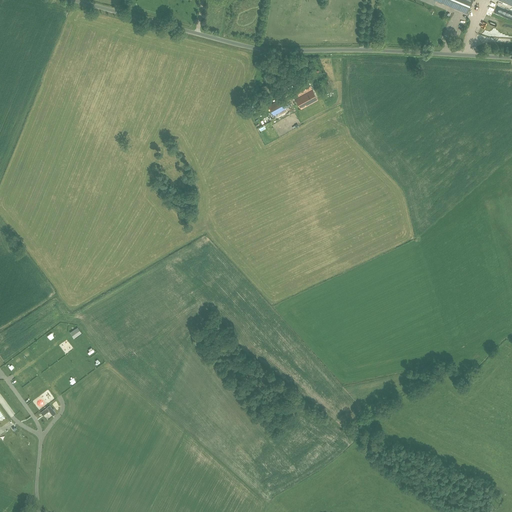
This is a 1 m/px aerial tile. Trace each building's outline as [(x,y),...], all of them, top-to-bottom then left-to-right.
[(436,0),(467,13),(472,0),(436,0)] [(495,6),(496,4),(493,3),(490,10),(498,13),(500,8),(495,6)] [(289,63),(289,61),(288,58),(275,60),(277,68),(285,67),(284,63),(289,63)] [(270,80),(276,77),(268,63),(262,67),(270,80)] [(268,99),(281,91),(275,80),(261,87),(268,99)] [(301,108),(318,99),(308,80),(291,89),(301,108)] [(274,115),(291,106),(285,97),(268,106),(274,115)]
